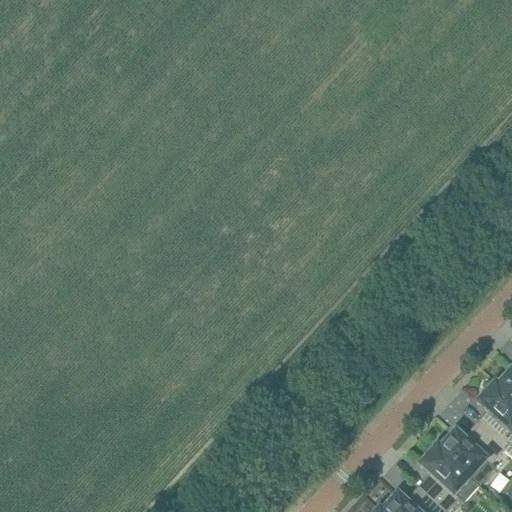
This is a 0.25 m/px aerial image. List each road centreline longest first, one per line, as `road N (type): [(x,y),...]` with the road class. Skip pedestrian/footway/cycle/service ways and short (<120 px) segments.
road 1 (unclassified): [(214,511),(511,186)]
road 2 (residential): [(511,302),(318,511)]
